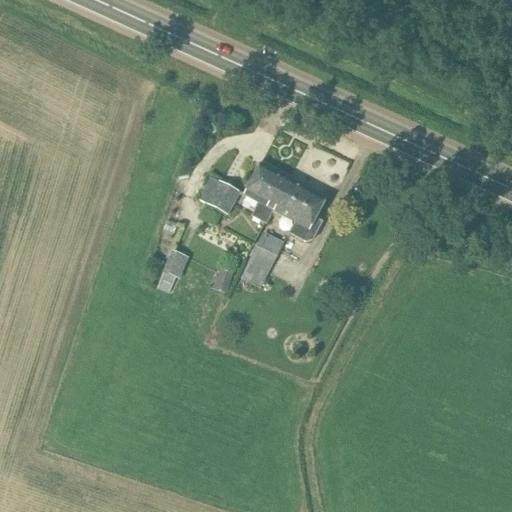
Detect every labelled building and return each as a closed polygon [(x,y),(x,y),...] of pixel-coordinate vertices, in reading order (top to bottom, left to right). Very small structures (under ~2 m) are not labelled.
[(260,166),(244,197),(259,205),(252,218),(267,225),(274,213),(273,213),(289,181),(260,166)] [(211,178),(199,201),(229,217),(241,193),(211,178)] [(311,239),(321,220),(315,217),(324,200),(289,181),(273,213),(274,213),(291,222),(287,231),(304,240),(311,239)] [(261,291),(285,244),(264,234),(240,280),(261,291)] [(189,259),(171,251),(162,273),(163,274),(157,289),(168,294),(174,278),(180,281),(189,259)] [(227,296),(233,275),(219,271),(217,279),(213,278),(209,290),(227,296)]
